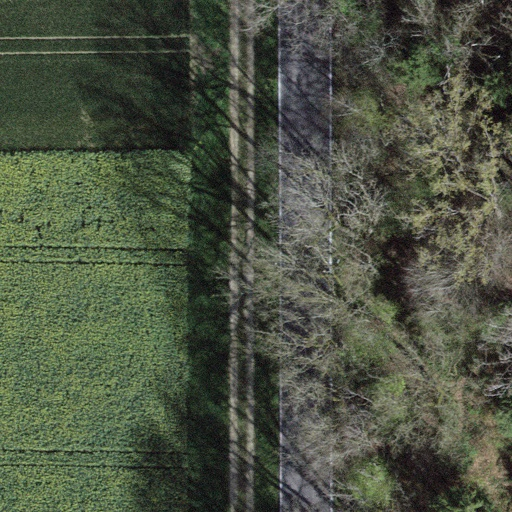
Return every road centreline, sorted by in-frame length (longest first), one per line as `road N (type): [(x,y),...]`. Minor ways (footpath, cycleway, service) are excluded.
road 1 (track): [(244,511),(240,0)]
road 2 (tertiary): [(306,0),(306,511)]
